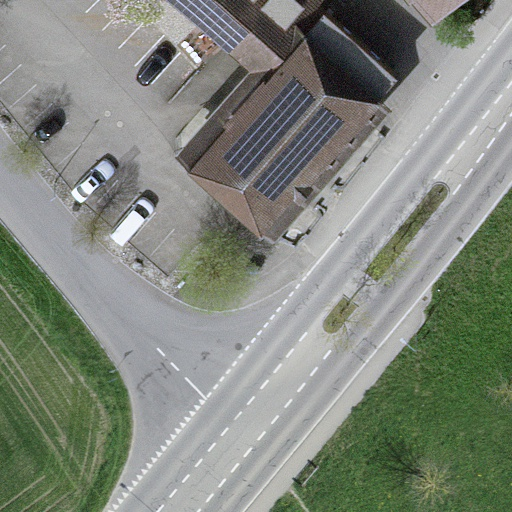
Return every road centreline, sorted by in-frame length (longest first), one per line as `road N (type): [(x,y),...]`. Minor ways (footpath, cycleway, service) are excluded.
road 1 (primary): [(247,432),(511,90)]
road 2 (unclassified): [(0,165),(170,365),(247,432)]
road 3 (unknown): [(511,79),(383,0)]
